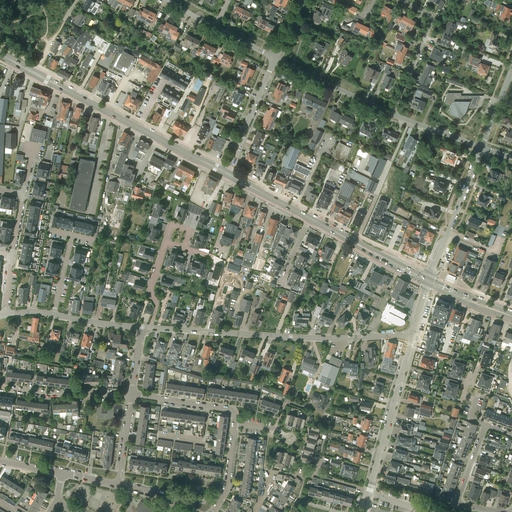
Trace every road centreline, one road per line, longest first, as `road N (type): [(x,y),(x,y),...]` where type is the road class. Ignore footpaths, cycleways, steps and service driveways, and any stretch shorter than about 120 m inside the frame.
road 1 (unclassified): [(151,327),(339,339),(413,334)]
road 2 (primary): [(226,172),(0,54)]
road 3 (unclassified): [(369,492),(413,334)]
road 4 (residential): [(426,280),(481,148)]
road 5 (residential): [(396,111),(436,19),(399,0)]
road 6 (primary): [(426,280),(308,218)]
road 7 (residential): [(396,111),(275,59)]
road 8 (unclassified): [(0,388),(129,393)]
road 9 (residential): [(226,172),(275,59)]
road 10 (residential): [(6,314),(22,193)]
